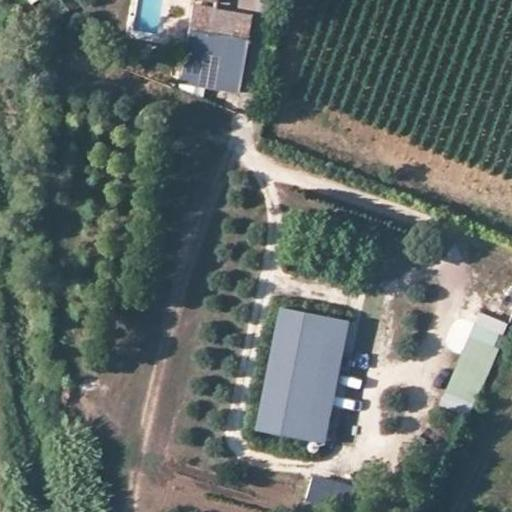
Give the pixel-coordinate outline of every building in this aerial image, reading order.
[(67,6),(63,0),(44,0),(53,14),(67,6)] [(191,0),(178,81),(241,92),(253,12),(213,5),(214,0),(191,0)] [(341,341),(346,315),(277,302),(253,424),(322,438),(327,412),(307,408),(321,337),(341,341)] [(470,331),(500,345),(509,325),(479,311),(470,331)] [(490,366),(500,345),(470,331),(457,359),(487,373),(490,366)] [(307,408),(327,412),(341,341),(321,337),(307,408)] [(487,373),(457,359),(443,389),(473,403),(487,373)] [(473,403),(443,389),(437,402),(467,416),(473,403)] [(311,473),(304,497),(357,511),(364,488),(311,473)]
